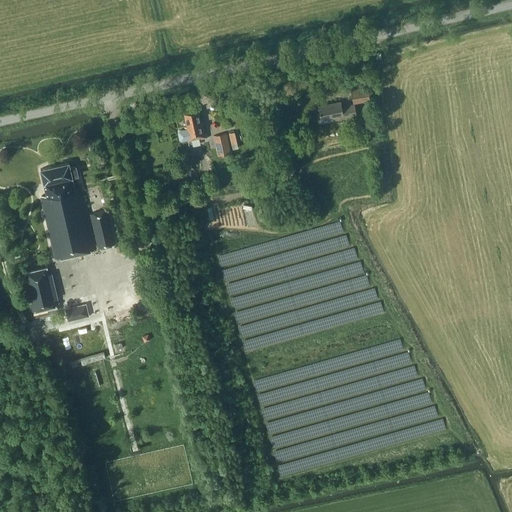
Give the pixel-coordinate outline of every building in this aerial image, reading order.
[(370,99),(367,86),(351,89),(353,102),(370,99)] [(342,106),(341,101),(318,105),(320,119),(333,116),(334,120),(356,116),(354,104),(342,106)] [(201,123),(198,110),(184,113),(187,126),(185,127),(185,129),(179,130),(178,132),(180,139),(182,141),(188,139),(188,141),(207,137),(205,128),(204,128),(203,123),(201,123)] [(232,153),(228,132),(214,135),(218,156),(232,153)] [(69,162),(40,169),(46,195),(41,196),(55,257),(95,248),(98,247),(115,243),(116,243),(108,209),(88,214),(95,245),(94,245),(83,193),(80,194),(79,187),(75,188),(72,176),(78,175),(76,166),(70,167),(69,162)] [(60,305),(50,266),(23,273),(32,311),(35,311),(36,317),(59,311),(58,306),(60,305)] [(86,303),(65,308),(67,319),(89,315),(86,303)]
